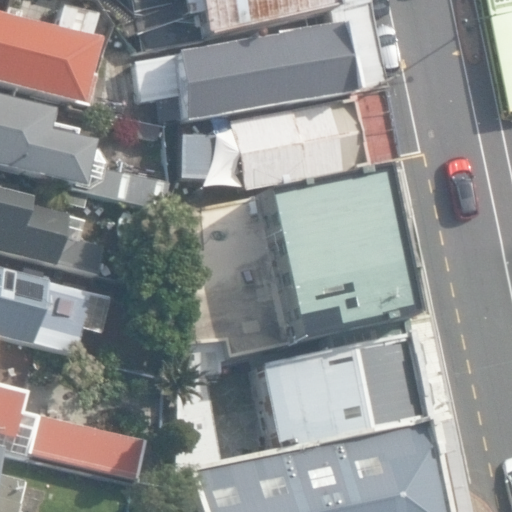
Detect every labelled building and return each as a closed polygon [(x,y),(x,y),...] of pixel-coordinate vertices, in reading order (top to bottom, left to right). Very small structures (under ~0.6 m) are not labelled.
[(122,0),(135,55),(360,4),(359,0),(122,0)] [(0,91),(68,110),(84,47),(74,44),(83,11),(55,3),(46,37),(0,25),(0,91)] [(166,100),(172,129),(377,89),(361,9),(320,17),(324,34),(128,71),(135,106),(166,100)] [(235,196),(360,171),(359,169),(389,163),(375,95),(161,138),(170,187),(204,180),(205,185),(232,180),(235,196)] [(0,108),(0,175),(153,213),(159,186),(80,166),(84,149),(35,137),(40,118),(0,108)] [(298,363),(416,339),(389,177),(166,220),(176,352),(187,374),(217,378),(219,368),(281,356),(298,363)] [(0,255),(93,278),(100,249),(57,238),(62,217),(0,201),(0,255)] [(0,274),(0,341),(71,359),(78,333),(100,338),(109,301),(0,274)] [(246,382),(261,455),(447,417),(432,344),(246,382)] [(171,382),(165,475),(214,466),(197,377),(171,382)] [(0,456),(10,459),(26,395),(0,388),(0,456)] [(137,444),(32,419),(23,457),(128,482),(137,444)] [(466,511),(449,421),(169,477),(176,511),(466,511)] [(0,511),(13,511),(21,485),(0,479),(0,511)]
